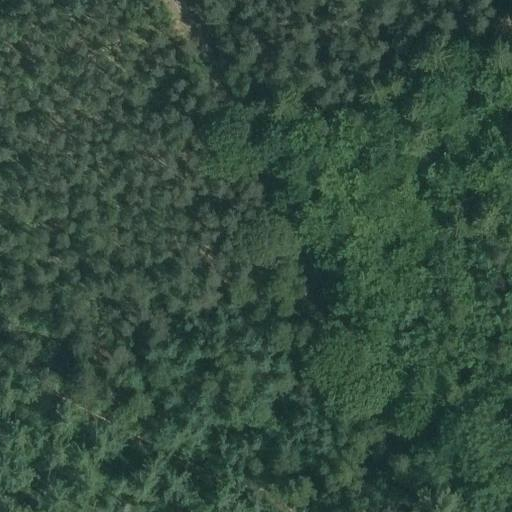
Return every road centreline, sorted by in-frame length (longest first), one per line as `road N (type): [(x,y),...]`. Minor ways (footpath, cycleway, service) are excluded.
road 1 (track): [(246,127),(339,319),(436,469)]
road 2 (track): [(300,511),(0,369)]
